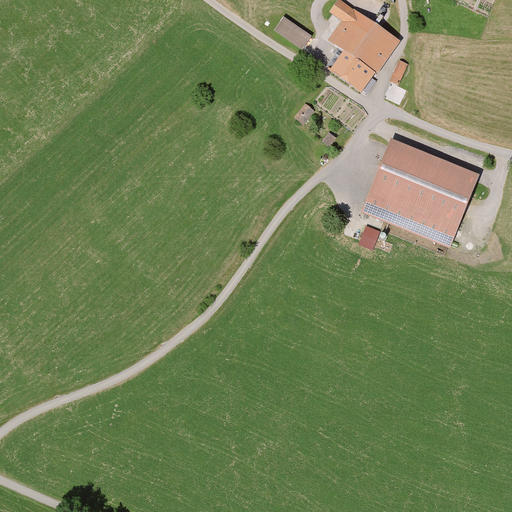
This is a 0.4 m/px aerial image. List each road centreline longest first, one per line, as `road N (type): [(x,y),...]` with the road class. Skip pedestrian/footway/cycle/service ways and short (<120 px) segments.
road 1 (unclassified): [(0,432),(102,386),(188,331),(380,107)]
road 2 (unclassified): [(380,107),(206,0)]
road 3 (unclassified): [(380,107),(511,154)]
